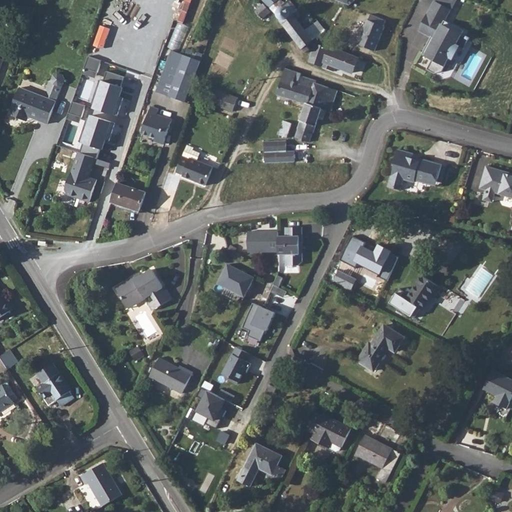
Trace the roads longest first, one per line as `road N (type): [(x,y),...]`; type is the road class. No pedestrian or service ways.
road 1 (residential): [(511,148),(399,118),(379,133),(359,187),(344,202),(228,215),(33,272)]
road 2 (unknown): [(206,222),(282,63),(380,89),(399,118)]
road 3 (residential): [(274,360),(460,453),(511,470)]
road 4 (secondary): [(33,272),(123,421)]
road 5 (unknown): [(89,258),(139,105)]
road 6 (residential): [(0,494),(123,421)]
road 7 (unknown): [(297,445),(261,429),(222,511)]
